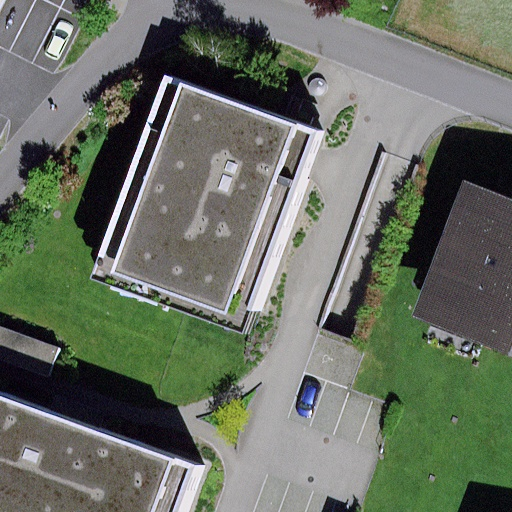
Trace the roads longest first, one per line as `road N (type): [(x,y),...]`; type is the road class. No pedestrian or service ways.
road 1 (unclassified): [(159,17),(224,6),(274,12),(511,104)]
road 2 (residential): [(0,186),(133,35),(159,17)]
